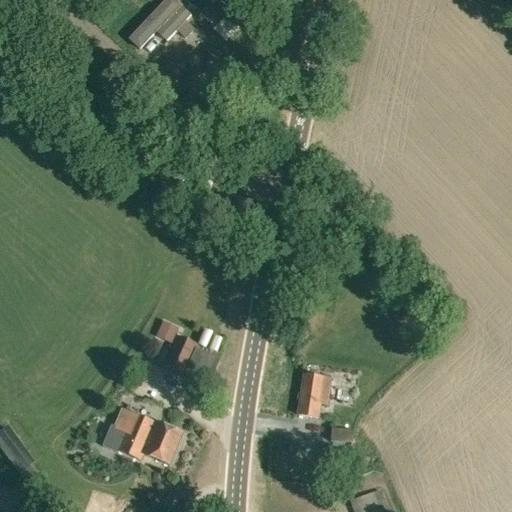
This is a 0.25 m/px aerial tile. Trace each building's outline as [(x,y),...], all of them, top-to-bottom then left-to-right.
[(167,43),(191,16),(173,0),(166,0),(129,40),(140,50),(156,34),(167,43)] [(216,31),(224,22),(209,7),(200,16),(216,31)] [(161,321),(154,336),(171,343),(178,328),(161,321)] [(167,368),(183,375),(196,346),(180,339),(167,368)] [(329,407),(332,382),(304,378),(300,417),(320,420),(322,406),(329,407)] [(144,456),(169,466),(182,435),(156,424),(156,425),(122,410),(114,429),(125,434),(118,452),(141,462),(144,456)] [(331,461),(332,455),(349,457),(353,457),(355,433),(333,431),(331,453),(313,452),(313,446),(295,445),(295,452),(290,451),(288,480),(329,484),(330,476),(331,461)] [(389,511),(380,491),(350,502),(353,511),(389,511)] [(84,511),(127,511),(129,510),(102,499),(97,511),(87,507),(84,511)]
